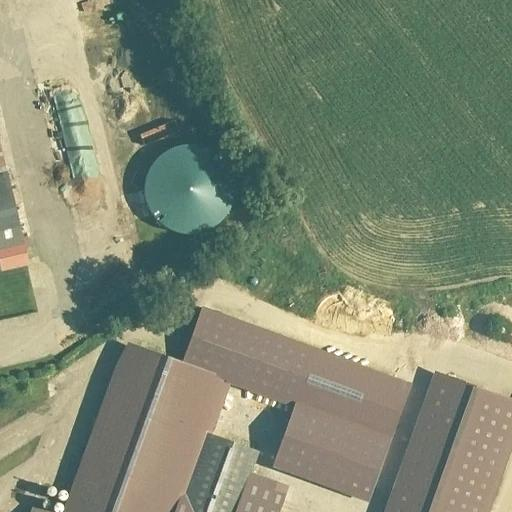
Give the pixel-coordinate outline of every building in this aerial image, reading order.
[(180,151),(168,160),(160,174),(156,189),(159,204),(166,218),(178,229),(192,234),(208,235),(223,230),(235,220),(243,207),(246,192),(244,176),(237,163),(225,152),(211,146),(195,146),(180,151)] [(6,204),(0,205),(0,263),(22,258),(9,203),(6,204)] [(260,443),(204,423),(220,379),(296,406),(298,400),(396,435),(414,383),(195,306),(172,370),(119,351),(61,511),(42,511),(24,505),(21,511),(266,511),(239,502),(260,443)] [(511,402),(427,372),(377,511),(482,511),(511,429),(511,402)] [(298,400),(296,406),(275,464),(372,500),(396,435),(298,400)] [(35,414),(0,432),(0,459),(46,435),(35,414)]
